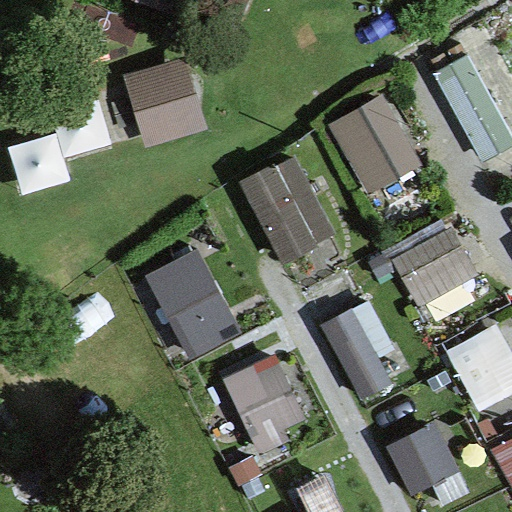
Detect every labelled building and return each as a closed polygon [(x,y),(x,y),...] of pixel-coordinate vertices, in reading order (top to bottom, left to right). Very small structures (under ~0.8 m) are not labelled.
[(368,0),(419,25),(431,0),(368,0)] [(485,173),(511,158),(511,130),(476,61),(437,81),(485,173)] [(139,80),(155,130),(187,121),(175,81),(161,86),(158,74),(139,80)] [(332,139),(374,209),(429,177),(387,107),(332,139)] [(302,171),(245,197),(285,281),(342,254),(302,171)] [(449,229),(391,264),(426,322),(484,287),(449,229)] [(206,268),(149,295),(190,378),(246,351),(206,268)] [(331,333),(361,414),(405,397),(375,317),(331,333)] [(451,358),(480,422),(511,406),(511,347),(505,333),(451,358)] [(227,395),(259,468),(314,444),(282,370),(227,395)] [(391,459),(417,508),(467,482),(441,433),(391,459)] [(511,488),(511,448),(495,458),(511,488)] [(296,506),(298,511),(342,511),(331,489),(296,506)]
